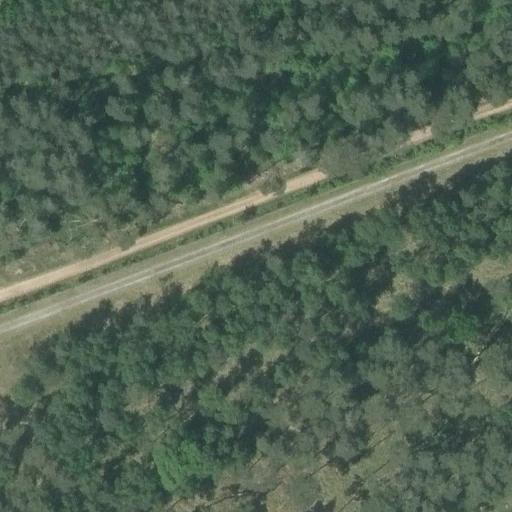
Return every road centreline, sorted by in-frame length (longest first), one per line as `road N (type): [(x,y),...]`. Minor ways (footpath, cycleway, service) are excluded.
road 1 (track): [(0,332),(511,136)]
road 2 (track): [(511,108),(0,300)]
